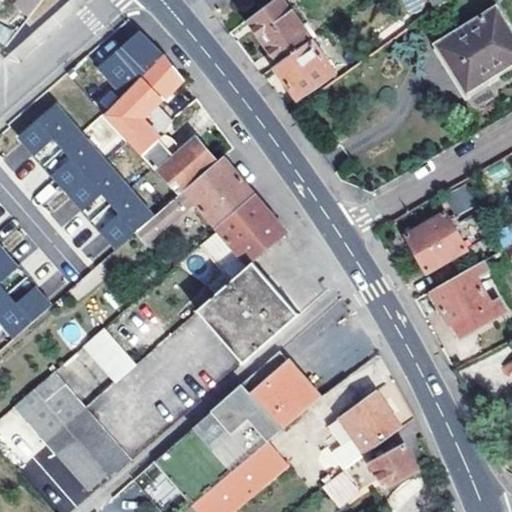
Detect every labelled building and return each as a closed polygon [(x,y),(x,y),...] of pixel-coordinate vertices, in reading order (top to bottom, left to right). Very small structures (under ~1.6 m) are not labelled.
[(28,17),(41,0),(19,0),(14,7),(28,17)] [(283,0),(269,0),(247,18),(279,63),(310,39),(315,36),(304,20),(300,23),(283,0)] [(468,88),(485,78),(511,60),(511,30),(495,4),(436,42),(466,90),(468,88)] [(0,25),(0,41),(3,43),(11,32),(0,25)] [(78,84),(105,116),(163,55),(140,30),(78,84)] [(310,39),(279,63),(273,66),(297,99),(334,73),(310,39)] [(156,104),(181,78),(177,72),(163,55),(105,116),(140,154),(161,135),(171,120),(156,104)] [(475,101),(492,91),(485,78),(468,88),(475,101)] [(155,216),(57,104),(17,138),(32,155),(30,156),(50,179),(52,177),(80,210),(78,212),(98,234),(100,233),(115,250),(137,232),(155,216)] [(83,131),(105,154),(122,138),(100,114),(83,131)] [(177,151),(161,135),(140,154),(179,195),(217,162),(196,138),(177,151)] [(137,232),(147,243),(194,201),(217,228),(256,195),(228,163),(223,157),(217,162),(179,195),(155,216),(137,232)] [(50,181),(34,196),(62,225),(78,209),(50,181)] [(465,184),(446,195),(456,212),(475,202),(465,184)] [(256,195),(217,228),(242,257),(249,265),(254,261),(288,232),(271,213),(256,195)] [(444,211),(406,234),(427,271),(466,249),(444,211)] [(511,224),(494,234),(503,248),(511,242),(511,224)] [(511,242),(503,248),(471,267),(477,278),(511,257),(511,242)] [(0,334),(8,344),(48,309),(32,292),(34,290),(14,268),(13,269),(0,254),(0,334)] [(211,283),(219,291),(249,265),(242,257),(211,283)] [(76,298),(109,270),(102,261),(69,289),(76,298)] [(243,364),(300,313),(275,285),(254,261),(249,265),(219,291),(197,310),(243,364)] [(471,267),(431,290),(444,312),(449,308),(458,322),(490,304),(477,278),(471,267)] [(452,325),(458,322),(449,308),(444,312),(452,325)] [(132,366),(100,329),(80,347),(112,383),(132,366)] [(192,505),(270,440),(321,397),(317,393),(279,350),(278,351),(154,461),(192,505)] [(85,407),(53,371),(13,406),(44,443),(65,425),(85,407)] [(339,417),(355,437),(367,454),(403,426),(376,390),(339,417)] [(133,461),(85,407),(65,425),(75,437),(98,463),(108,475),(112,479),(133,461)] [(75,437),(65,425),(44,443),(55,454),(75,437)] [(98,463),(75,437),(55,454),(78,480),(98,463)] [(333,453),(346,470),(367,454),(355,437),(333,453)] [(197,511),(230,511),(289,463),(270,440),(192,505),(197,511)] [(404,443),(387,453),(378,457),(371,462),(385,489),(417,471),(404,443)] [(375,453),(378,457),(387,453),(384,448),(375,453)] [(108,475),(98,463),(78,480),(87,492),(108,475)] [(323,486),(339,505),(359,490),(345,470),(323,486)]
